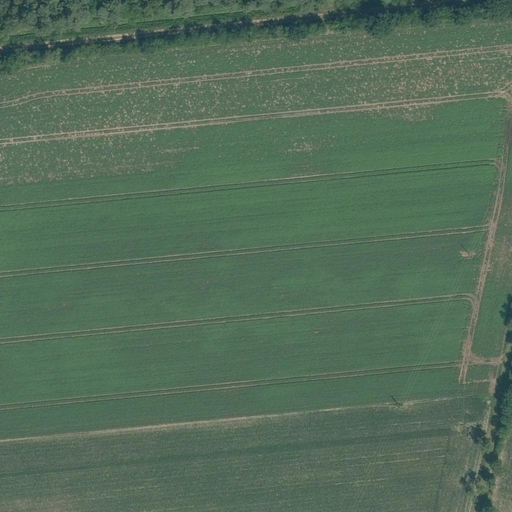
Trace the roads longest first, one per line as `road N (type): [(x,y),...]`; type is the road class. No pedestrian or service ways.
road 1 (track): [(0,51),(486,0)]
road 2 (track): [(475,511),(511,337)]
